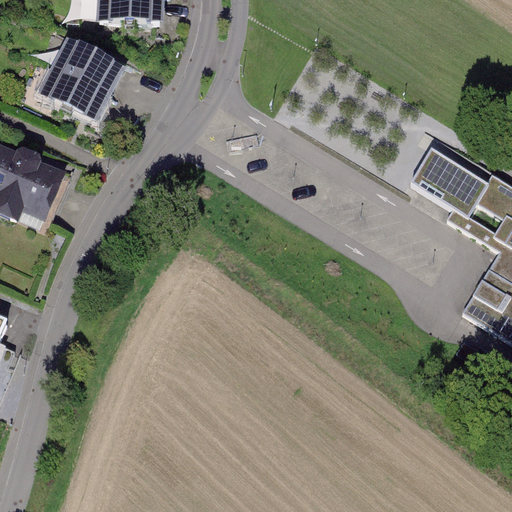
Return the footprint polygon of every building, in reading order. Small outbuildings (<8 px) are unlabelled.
[(106,0),(106,11),(163,11),(163,0),(106,0)] [(106,11),(106,44),(163,44),(163,11),(106,11)] [(113,111),(127,85),(66,54),(52,80),(113,111)] [(99,139),(113,111),(52,80),(38,107),(99,139)] [(69,187),(0,158),(0,215),(49,236),(69,187)] [(483,194),(428,161),(411,190),(452,216),(446,226),(500,259),(463,320),(511,349),(511,196),(490,183),(483,194)] [(0,360),(12,331),(0,326),(0,360)]
